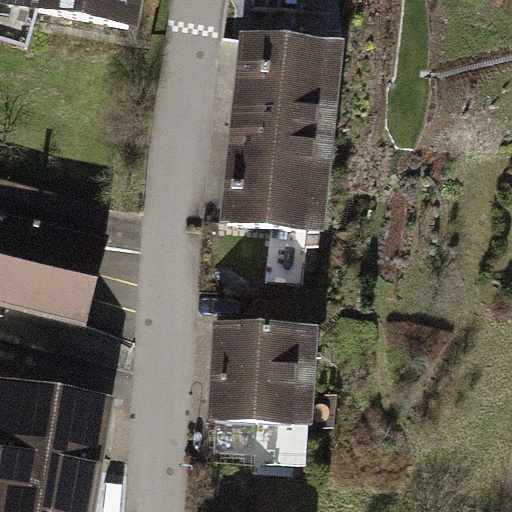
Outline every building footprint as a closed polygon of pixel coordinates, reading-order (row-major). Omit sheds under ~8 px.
[(138,0),(0,0),(0,11),(131,36),(138,0)] [(338,52),(245,43),(240,95),(232,170),(227,224),(320,233),(338,52)] [(0,316),(83,338),(108,241),(0,212),(0,316)] [(306,338),(207,332),(206,353),(201,435),(300,440),(306,338)] [(110,412),(0,390),(0,511),(89,511),(98,473),(110,412)]
